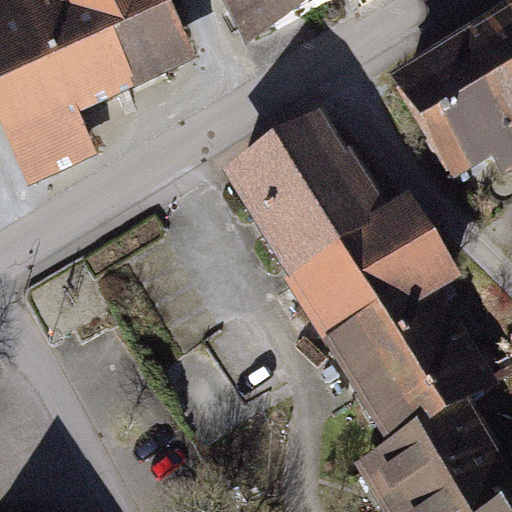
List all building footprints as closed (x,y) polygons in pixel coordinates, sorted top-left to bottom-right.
[(178,0),(10,0),(0,5),(0,98),(47,194),(115,161),(98,125),(213,69),(178,0)] [(238,0),(263,45),(346,0),(238,0)] [(511,28),(410,92),(483,209),(511,190),(511,28)] [(339,131),(241,188),(400,454),(503,393),(454,310),(482,293),(429,205),(395,225),(339,131)] [(511,511),(511,461),(481,409),(366,477),(386,511),(511,511)]
